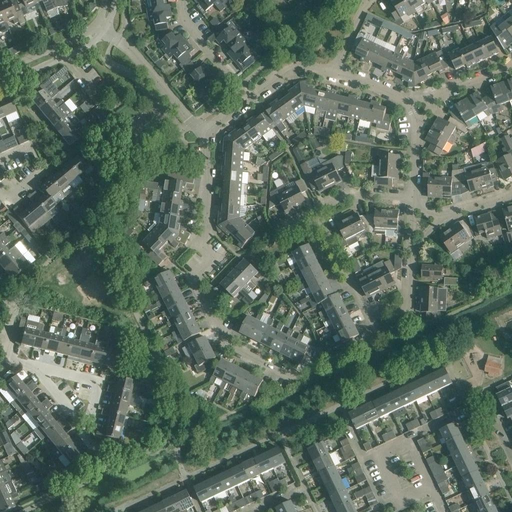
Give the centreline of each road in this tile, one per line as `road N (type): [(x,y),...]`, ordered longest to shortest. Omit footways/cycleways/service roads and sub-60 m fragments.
road 1 (residential): [(205,136),(202,247),(212,257),(197,275),(225,341),(293,377),(378,339)]
road 2 (residential): [(333,74),(293,68),(205,136)]
road 3 (residential): [(205,136),(108,30)]
road 4 (residential): [(378,339),(317,211)]
road 5 (residential): [(37,367),(85,426),(97,382)]
road 6 (residential): [(0,85),(108,30)]
